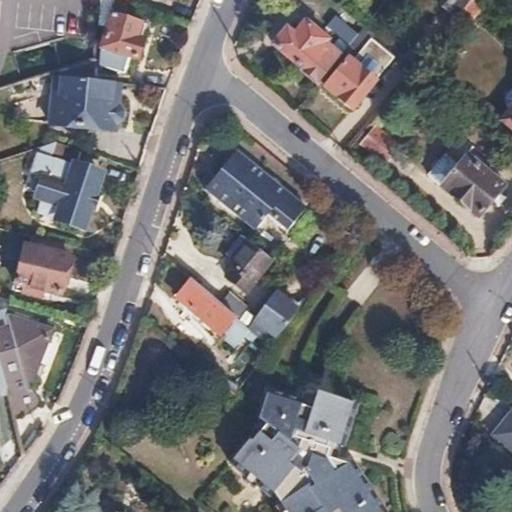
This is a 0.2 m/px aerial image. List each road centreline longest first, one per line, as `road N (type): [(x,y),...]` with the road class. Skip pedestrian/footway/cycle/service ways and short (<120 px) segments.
road 1 (residential): [(14,511),(86,394),(200,60)]
road 2 (residential): [(486,303),(200,60)]
road 3 (residential): [(486,303),(433,453),(432,511)]
